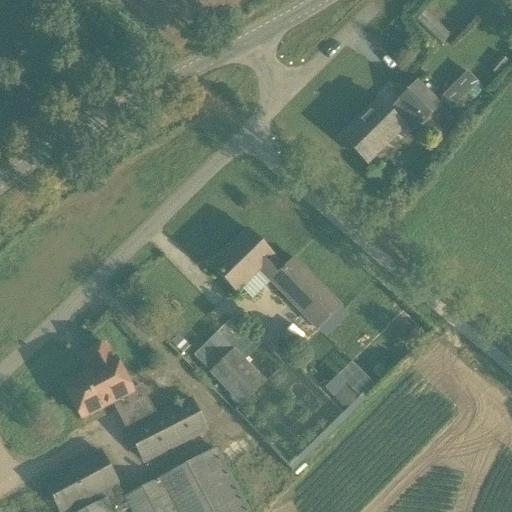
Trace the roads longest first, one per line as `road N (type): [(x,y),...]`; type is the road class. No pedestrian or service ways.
road 1 (unclassified): [(511,365),(242,130)]
road 2 (unclassified): [(0,391),(242,130)]
road 3 (unclassified): [(0,184),(73,133),(250,40)]
road 4 (unclassified): [(281,91),(372,8)]
